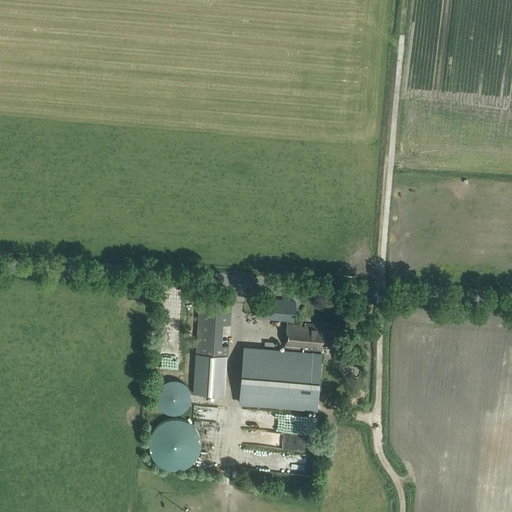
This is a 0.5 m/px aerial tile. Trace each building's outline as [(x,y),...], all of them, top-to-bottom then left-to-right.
[(190,390),(222,392),(224,356),(197,354),(197,344),(225,346),(225,343),(220,343),(221,323),(229,324),(231,300),(196,298),(190,390)] [(294,321),(295,302),(258,299),(257,318),(294,321)] [(286,322),(284,349),(243,345),(239,404),(317,410),(322,347),(333,348),(335,331),(323,330),(323,327),(314,326),(314,324),(286,322)] [(225,346),(197,344),(197,354),(224,356),(229,356),(230,346),(225,346)] [(156,395),(156,397),(156,398),(156,400),(157,401),(157,403),(158,405),(159,406),(160,408),(161,409),(162,410),(164,411),(166,412),(167,413),(168,413),(170,414),(172,414),(173,414),(175,414),(177,414),(179,413),(180,412),(182,412),(183,411),(184,410),(186,409),(187,407),(188,406),(189,404),(189,403),(190,402),(190,401),(190,400),(191,398),(191,397),(191,395),(190,394),(190,392),(190,390),(189,389),(188,387),(187,386),(186,385),(185,384),(184,383),(182,382),(181,381),(179,380),(178,380),(176,380),(174,379),(172,379),(170,380),(168,380),(167,381),(166,381),(164,382),(163,383),(161,384),(160,386),(159,387),(158,389),(157,390),(157,392),(156,393),(156,395)] [(347,397),(354,404),(364,395),(358,388),(347,397)] [(201,447),(201,444),(201,442),(200,439),(200,437),(199,434),(198,432),(196,430),(195,428),(193,426),(191,424),(189,422),(187,421),(184,420),(182,419),(179,419),(177,418),(174,418),(172,418),(169,419),(167,419),(164,420),(162,421),(160,423),(158,424),(156,426),(154,428),(153,430),(151,432),(150,435),(150,437),(149,440),(149,442),(149,445),(149,447),(149,450),(150,452),(151,455),(152,457),(153,459),(155,461),(156,462),(158,464),(160,466),(162,467),(164,468),(167,469),(169,470),(172,470),(174,470),(177,470),(179,470),(182,469),(184,468),(187,467),(189,466),(191,464),(193,463),(195,461),(196,459),(198,457),(199,454),(200,452),(200,449),(201,447)]
